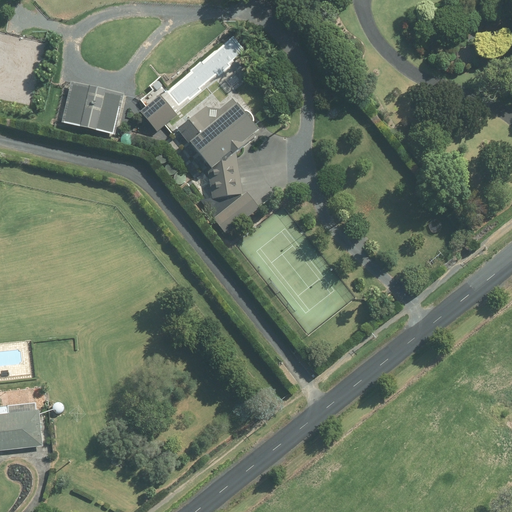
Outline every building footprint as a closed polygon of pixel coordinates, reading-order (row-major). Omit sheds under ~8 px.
[(118,139),(125,94),(67,84),(59,129),(118,139)] [(159,98),(138,115),(155,135),(176,118),(159,98)] [(208,172),(210,202),(237,201),(235,160),(259,138),(236,105),(187,146),(208,172)] [(212,223),(224,239),(259,211),(247,196),(212,223)] [(0,414),(0,454),(45,452),(42,412),(0,414)]
